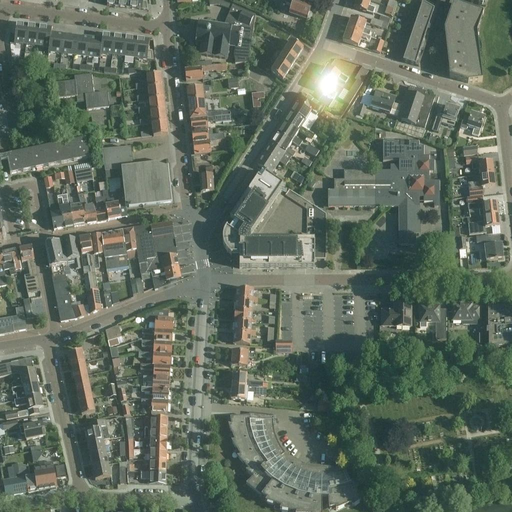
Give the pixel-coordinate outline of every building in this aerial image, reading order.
[(119,0),(118,8),(130,9),(131,0),(119,0)] [(131,0),(130,9),(147,11),(146,3),(143,2),(143,0),(131,0)] [(311,10),(313,5),(299,1),(299,2),(297,1),(297,0),(283,0),(287,1),(285,6),(291,8),(289,14),(306,20),(306,19),(309,19),(311,14),(309,12),(310,9),(311,10)] [(369,1),(364,0),(356,0),(353,9),(372,15),(374,9),(367,7),(369,1)] [(389,1),(386,8),(394,10),(396,3),(389,1)] [(402,62),(415,66),(434,11),(422,3),(402,62)] [(481,74),(477,75),(473,34),(480,13),(456,5),(447,32),(452,69),(448,70),(449,78),(468,84),(482,82),(481,74)] [(197,22),(194,42),(201,43),(199,56),(226,60),(228,47),(235,48),(233,56),(234,65),(248,63),(252,39),(255,16),(232,6),(227,19),(231,21),(230,27),(197,22)] [(386,8),(384,15),(391,17),(394,10),(386,8)] [(379,16),(378,21),(388,25),(390,20),(379,16)] [(351,18),(346,30),(369,38),(371,33),(363,30),(366,24),(351,18)] [(380,28),(382,23),(371,19),(369,25),(380,28)] [(16,24),(14,44),(26,46),(28,26),(16,24)] [(28,26),(26,46),(37,47),(40,27),(28,26)] [(37,47),(48,48),(49,49),(51,34),(51,29),(40,27),(37,47)] [(370,38),(369,38),(346,30),(342,42),(357,47),(360,41),(368,44),(370,38)] [(48,48),(48,53),(61,55),(63,35),(51,34),(49,49),(48,48)] [(63,35),(61,55),(74,57),(76,37),(63,35)] [(100,55),(101,55),(112,56),(114,36),(102,35),(102,40),(100,55)] [(114,36),(112,56),(123,58),(126,38),(114,36)] [(76,37),(74,57),(87,58),(89,38),(76,37)] [(89,38),(87,58),(100,60),(101,55),(100,55),(102,40),(89,38)] [(126,38),(123,58),(135,59),(137,39),(126,38)] [(137,39),(135,59),(153,61),(152,52),(148,51),(149,41),(137,39)] [(372,52),(380,55),(384,43),(376,41),(372,52)] [(291,42),(284,53),(296,60),(303,49),(291,42)] [(284,53),(277,63),(289,70),(296,60),(284,53)] [(289,70),(277,63),(271,73),(283,81),(289,70)] [(202,80),(201,73),(216,71),(216,73),(227,71),(226,65),(205,67),(184,69),(185,82),(202,80)] [(327,67),(321,76),(334,84),(336,80),(344,85),(347,80),(327,67)] [(354,80),(356,81),(348,94),(354,98),(362,85),(360,84),(368,73),(361,69),(354,80)] [(323,92),(318,100),(317,102),(328,109),(336,95),(329,91),(334,84),(321,76),(314,86),(323,92)] [(227,81),(228,90),(238,89),(237,80),(227,81)] [(186,90),(188,101),(203,100),(203,93),(209,92),(208,87),(186,90)] [(389,115),(391,110),(393,104),(395,98),(375,91),(370,108),(389,115)] [(393,104),(391,110),(399,113),(396,120),(424,129),(434,99),(423,95),(423,97),(416,95),(416,96),(411,94),(408,94),(405,92),(400,107),(393,104)] [(263,94),(251,95),(253,110),(260,109),(259,101),(264,100),(263,94)] [(354,98),(348,94),(342,102),(348,106),(354,98)] [(301,98),(298,103),(300,104),(317,115),(318,112),(320,114),(324,108),(303,95),(301,98)] [(203,100),(188,101),(190,121),(221,118),(220,112),(208,113),(207,105),(204,106),(203,100)] [(298,103),(291,114),(284,124),(298,133),(312,141),(314,137),(301,128),(310,114),(315,117),(317,115),(300,104),(298,103)] [(362,118),(366,107),(359,105),(355,116),(362,118)] [(455,123),(459,110),(446,105),(441,119),(455,123)] [(324,112),(321,117),(332,124),(335,126),(336,127),(339,122),(338,122),(333,119),(324,112)] [(338,122),(341,117),(335,114),(333,119),(338,122)] [(466,131),(467,127),(473,129),(471,136),(477,138),(484,118),(471,114),(469,120),(463,118),(459,129),(466,131)] [(221,118),(190,121),(191,133),(207,131),(208,131),(207,124),(221,122),(221,118)] [(438,134),(442,122),(435,120),(431,131),(438,134)] [(284,124),(278,134),(291,143),(298,147),(302,143),(295,138),(298,133),(284,124)] [(328,138),(335,126),(332,124),(325,135),(328,138)] [(207,131),(191,133),(193,144),(224,141),(223,137),(216,138),(216,136),(207,137),(207,131)] [(321,133),(318,137),(326,142),(328,138),(325,135),(321,133)] [(271,144),(285,153),(292,158),(295,154),(287,149),(291,143),(278,134),(271,144)] [(224,141),(193,144),(194,156),(211,154),(210,148),(217,147),(217,146),(224,145),(224,141)] [(389,172),(374,172),(374,188),(385,188),(385,192),(393,192),(394,199),(389,199),(390,208),(398,208),(398,246),(415,246),(414,235),(419,235),(419,198),(423,198),(423,203),(433,203),(434,208),(439,208),(438,182),(428,182),(428,173),(433,173),(433,162),(428,162),(428,157),(423,157),(423,147),(418,147),(418,142),(408,142),(408,147),(398,147),(398,142),(381,143),(382,163),(398,162),(398,166),(389,166),(389,172)] [(271,144),(265,154),(278,163),(282,166),(284,163),(280,161),(283,156),(289,159),(288,161),(296,166),(299,162),(292,158),(285,153),(271,144)] [(315,158),(318,153),(309,147),(306,152),(315,158)] [(463,157),(477,156),(476,148),(462,149),(463,157)] [(120,170),(124,203),(125,209),(170,204),(166,165),(133,169),(131,150),(101,153),(104,172),(120,170)] [(278,163),(265,154),(257,166),(275,178),(276,175),(272,173),(278,163)] [(478,170),(479,176),(493,175),(491,162),(477,164),(477,158),(464,159),(465,166),(471,165),(471,171),(478,170)] [(308,168),(311,164),(303,159),(300,163),(308,168)] [(92,175),(91,169),(75,172),(76,179),(92,175)] [(200,194),(213,193),(211,169),(205,169),(205,176),(199,177),(200,194)] [(67,184),(74,183),(72,172),(65,174),(67,184)] [(326,216),(261,172),(230,219),(234,222),(228,230),(227,231),(228,231),(226,235),(225,241),(226,246),(229,251),(233,254),(239,254),(239,269),(278,270),(278,266),(307,266),(307,258),(313,258),(313,261),(325,261),(326,216)] [(374,188),(374,172),(343,172),(343,181),(333,181),(333,192),(327,192),(327,209),(390,208),(389,199),(394,199),(393,192),(385,192),(385,188),(374,188)] [(297,183),(300,178),(293,173),(290,179),(297,183)] [(63,174),(54,176),(55,183),(65,181),(63,174)] [(467,184),(469,198),(483,197),(482,189),(494,188),(493,175),(479,176),(480,182),(467,184)] [(53,189),(51,179),(44,181),(46,190),(53,189)] [(77,188),(80,205),(81,206),(86,226),(97,224),(94,209),(96,208),(94,208),(94,206),(86,208),(81,188),(77,188)] [(95,201),(96,208),(94,209),(97,224),(108,222),(105,207),(107,206),(107,204),(107,202),(108,202),(107,192),(102,193),(103,199),(95,201)] [(64,230),(60,212),(55,213),(52,196),(47,197),(53,231),(64,230)] [(483,197),(469,198),(466,199),(467,212),(478,211),(478,217),(482,217),(483,217),(497,215),(496,203),(482,205),(481,197),(483,197)] [(58,201),(59,204),(59,208),(60,212),(64,230),(74,228),(69,207),(68,200),(67,198),(62,198),(62,201),(58,201)] [(72,199),(68,200),(69,207),(74,228),(86,226),(81,206),(80,205),(73,206),(72,199)] [(107,206),(107,204),(107,206),(105,207),(108,222),(108,221),(127,218),(125,209),(124,203),(107,206)] [(483,223),(467,225),(468,236),(485,235),(484,228),(499,227),(497,215),(483,217),(483,223)] [(141,228),(133,229),(139,265),(140,276),(151,274),(178,268),(176,256),(177,256),(171,223),(150,227),(141,228)] [(133,229),(122,232),(127,264),(127,260),(134,259),(138,259),(139,265),(133,229)] [(122,232),(100,236),(103,256),(104,256),(107,274),(128,270),(127,264),(122,232)] [(100,236),(91,238),(94,262),(95,271),(99,270),(98,257),(103,256),(100,236)] [(90,237),(79,239),(81,255),(88,254),(90,266),(91,275),(88,275),(90,292),(86,293),(90,316),(101,311),(95,274),(95,271),(94,262),(90,237)] [(458,254),(456,237),(445,238),(447,255),(458,254)] [(458,251),(465,250),(464,237),(457,238),(458,251)] [(487,237),(476,238),(476,244),(486,243),(488,261),(503,260),(501,245),(496,245),(496,242),(488,243),(487,237)] [(75,240),(59,243),(61,253),(64,252),(67,266),(75,265),(76,270),(80,269),(79,259),(75,240)] [(51,269),(54,285),(66,282),(61,253),(59,243),(45,245),(50,269),(51,269)] [(28,294),(40,292),(31,248),(19,250),(22,264),(27,262),(30,276),(24,277),(28,294)] [(16,250),(0,253),(0,256),(3,272),(9,271),(11,277),(16,275),(16,273),(15,273),(15,271),(21,270),(19,259),(18,259),(16,250)] [(180,280),(178,268),(151,274),(152,279),(154,289),(161,287),(166,283),(180,280)] [(141,280),(131,282),(133,296),(143,295),(141,280)] [(66,282),(54,285),(61,323),(75,321),(73,310),(76,320),(86,317),(83,307),(72,310),(66,282)] [(104,291),(104,295),(106,309),(112,307),(110,290),(104,291)] [(236,290),(236,301),(257,302),(257,300),(252,299),(253,290),(236,290)] [(27,320),(33,319),(29,300),(23,301),(27,320)] [(234,311),(234,312),(252,313),(252,305),(257,305),(257,302),(236,301),(235,311),(234,311)] [(480,325),(480,307),(472,307),(472,304),(452,304),(452,322),(462,322),(462,325),(480,325)] [(488,304),(488,348),(511,345),(511,317),(510,318),(510,304),(488,304)] [(410,328),(410,305),(394,305),(394,312),(382,312),(382,327),(394,327),(394,328),(410,328)] [(419,324),(420,324),(420,329),(426,329),(426,324),(435,324),(435,342),(446,342),(446,311),(439,311),(439,307),(426,307),(426,305),(418,305),(418,313),(419,313),(419,324)] [(0,336),(27,332),(23,312),(23,308),(15,310),(16,313),(17,318),(0,320),(0,336)] [(155,323),(154,331),(172,332),(173,320),(167,320),(168,312),(155,311),(145,316),(145,322),(155,323)] [(234,312),(234,323),(256,324),(256,322),(251,322),(252,313),(234,312)] [(256,324),(234,323),(234,324),(234,334),(255,335),(255,333),(251,333),(251,324),(256,325),(256,324)] [(117,326),(111,329),(115,340),(117,339),(122,338),(117,326)] [(111,329),(105,331),(108,342),(115,340),(111,329)] [(142,330),(142,333),(142,335),(154,336),(154,343),(171,344),(172,332),(154,331),(142,330)] [(255,335),(234,334),(233,345),(250,346),(250,338),(255,338),(255,335)] [(115,340),(108,342),(109,348),(119,345),(117,339),(115,340)] [(153,354),(141,354),(153,354),(171,355),(171,344),(154,343),(142,342),(142,348),(153,348),(153,354)] [(291,343),(275,343),(275,351),(291,351),(291,343)] [(109,350),(111,359),(118,358),(116,349),(109,350)] [(69,354),(71,367),(85,364),(82,351),(69,354)] [(256,360),(257,354),(248,354),(232,352),(231,367),(247,368),(247,359),(256,360)] [(153,354),(141,354),(138,354),(138,359),(152,360),(152,366),(170,367),(171,355),(153,354)] [(23,387),(12,390),(37,384),(34,370),(33,371),(30,359),(11,364),(0,366),(0,378),(20,374),(23,387)] [(112,361),(113,369),(117,368),(120,367),(119,360),(112,361)] [(85,364),(71,367),(74,379),(87,377),(85,364)] [(152,366),(145,366),(141,366),(141,371),(153,371),(153,378),(169,379),(170,367),(152,366)] [(232,375),(232,388),(262,390),(262,384),(245,383),(246,376),(232,375)] [(87,377),(74,379),(76,392),(90,389),(87,377)] [(153,378),(145,378),(143,377),(142,383),(153,383),(153,389),(169,391),(169,379),(153,378)] [(116,384),(117,390),(127,388),(126,382),(116,384)] [(37,384),(12,390),(13,396),(16,395),(18,402),(40,396),(37,384)] [(266,390),(262,390),(232,388),(231,401),(246,402),(247,394),(255,394),(255,397),(266,398),(266,390)] [(90,389),(76,392),(79,404),(92,401),(90,389)] [(153,389),(144,389),(142,389),(142,394),(149,394),(149,397),(152,397),(151,401),(168,402),(169,391),(153,389)] [(118,392),(120,403),(127,402),(125,390),(118,392)] [(40,396),(18,402),(14,402),(16,408),(27,406),(29,417),(39,414),(38,409),(43,408),(40,396)] [(151,406),(151,413),(167,414),(168,402),(151,401),(141,400),(141,405),(151,406)] [(92,401),(79,404),(82,417),(95,414),(92,401)] [(318,401),(317,413),(331,414),(332,403),(318,401)] [(123,417),(130,417),(128,407),(121,408),(123,417)] [(361,415),(359,408),(344,411),(346,419),(361,415)] [(7,421),(18,419),(17,413),(5,415),(7,421)] [(280,457),(284,454),(281,450),(279,447),(277,444),(276,440),(274,436),(273,433),(273,429),(272,425),(272,421),(272,417),(263,416),(262,416),(256,415),(252,423),(250,423),(250,418),(230,419),(231,425),(228,425),(234,441),(231,441),(231,442),(240,456),(237,457),(248,470),(246,471),(245,472),(267,489),(261,497),(267,500),(265,502),(265,503),(281,508),(279,511),(284,511),(321,511),(321,499),(328,500),(329,509),(335,507),(335,510),(335,511),(351,504),(351,507),(352,507),(361,501),(352,483),(350,484),(347,477),(348,477),(345,469),(342,469),(342,470),(332,469),(332,468),(306,465),(306,466),(296,465),(296,464),(294,464),(292,466),(286,463),(280,457)] [(145,418),(144,429),(167,430),(167,419),(145,418)] [(4,432),(18,429),(16,422),(3,425),(4,432)] [(85,432),(87,445),(103,442),(103,441),(109,440),(105,422),(90,425),(91,431),(85,432)] [(27,441),(45,437),(42,424),(20,428),(22,436),(25,435),(27,441)] [(145,440),(138,440),(166,441),(167,430),(144,429),(145,430),(145,440)] [(166,441),(138,440),(138,445),(144,445),(143,451),(166,452),(166,441)] [(103,442),(87,445),(90,457),(105,454),(110,453),(109,448),(104,449),(103,442)] [(31,458),(42,456),(42,450),(30,453),(31,458)] [(141,455),(143,455),(150,455),(149,462),(166,462),(166,452),(143,451),(141,451),(141,455)] [(105,454),(90,457),(92,469),(108,466),(105,454)] [(149,462),(143,462),(143,466),(149,467),(149,473),(165,473),(166,462),(149,462)] [(33,471),(34,477),(37,492),(50,490),(50,491),(56,490),(56,489),(57,489),(53,463),(44,464),(45,469),(33,471)] [(2,481),(5,497),(25,494),(24,491),(27,490),(28,494),(37,492),(34,477),(30,477),(28,466),(22,467),(22,465),(12,466),(14,479),(2,481)] [(108,466),(92,469),(95,481),(110,478),(108,466)] [(141,473),(141,478),(140,480),(149,480),(149,486),(165,486),(165,473),(149,473),(141,473)]
